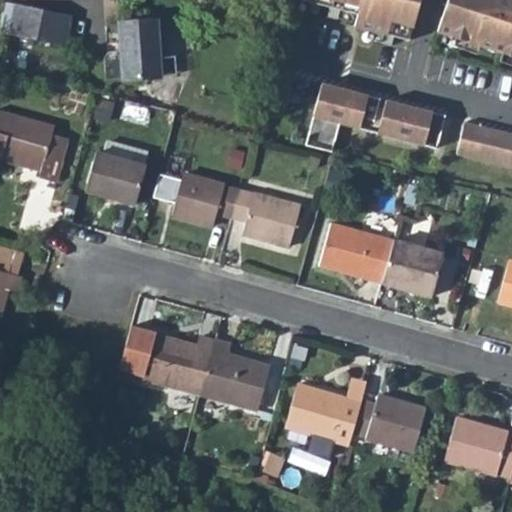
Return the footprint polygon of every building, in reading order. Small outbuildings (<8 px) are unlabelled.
[(10,0),(9,0),(1,31),(53,44),(61,13),(10,0)] [(337,0),(358,6),(355,18),(410,33),(418,0),(337,0)] [(511,0),(445,0),(437,25),(511,50),(511,0)] [(115,19),(118,76),(156,74),(152,16),(115,19)] [(321,75),(304,139),(330,146),(339,115),(436,142),(445,109),(385,93),(379,116),(373,114),(380,91),(321,75)] [(0,101),(0,152),(2,147),(24,154),(24,158),(39,163),(38,170),(56,175),(67,132),(50,126),(52,118),(0,101)] [(511,127),(463,116),(455,147),(511,161),(511,127)] [(96,142),(86,181),(136,194),(146,155),(96,142)] [(215,204),(230,208),(237,181),(182,165),(171,206),(211,217),(215,204)] [(237,181),(230,208),(247,213),(245,225),(291,238),(302,199),(237,181)] [(318,254),(381,272),(392,232),(330,215),(318,254)] [(392,232),(381,272),(433,287),(445,247),(392,232)] [(0,264),(17,270),(24,246),(14,241),(0,237),(0,264)] [(511,253),(500,294),(511,297),(511,253)] [(17,270),(0,264),(0,310),(7,283),(18,286),(23,271),(17,270)] [(144,369),(199,384),(213,332),(198,328),(195,335),(156,325),(157,323),(132,317),(120,357),(145,364),(144,369)] [(213,332),(199,384),(256,402),(268,359),(226,345),(227,338),(213,332)] [(365,376),(350,372),(345,391),(342,401),(357,405),(358,401),(365,376)] [(356,407),(357,405),(342,401),(345,391),(295,377),(283,420),(347,438),(348,434),(356,407)] [(356,407),(348,434),(409,450),(421,409),(374,395),(371,405),(358,401),(357,405),(356,407)] [(442,451),(510,470),(511,463),(511,462),(511,428),(505,426),(505,424),(456,409),(442,451)]
